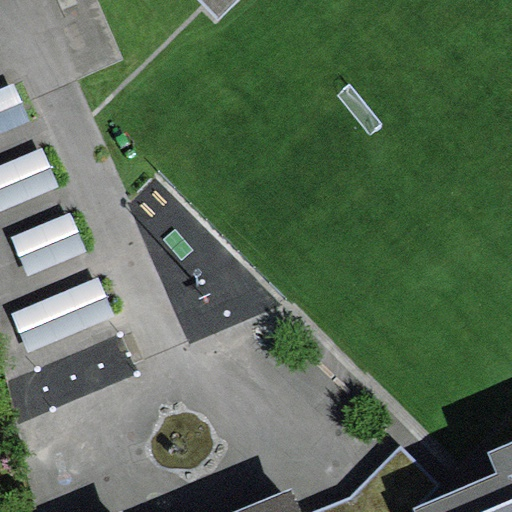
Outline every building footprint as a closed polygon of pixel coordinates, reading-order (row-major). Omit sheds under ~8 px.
[(17,83),(0,89),(0,127),(30,116),(17,83)] [(0,167),(0,211),(57,187),(41,151),(0,167)] [(11,239),(27,276),(85,252),(69,215),(11,239)] [(12,316),(27,353),(113,317),(97,280),(12,316)] [(511,511),(511,457),(496,464),(505,484),(439,511),(511,511)] [(291,511),(287,501),(261,511),(291,511)]
